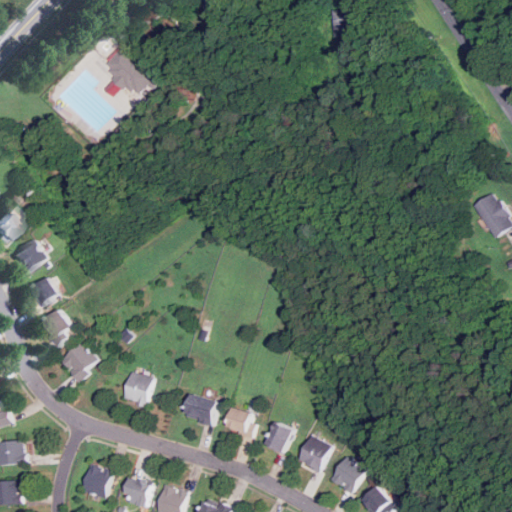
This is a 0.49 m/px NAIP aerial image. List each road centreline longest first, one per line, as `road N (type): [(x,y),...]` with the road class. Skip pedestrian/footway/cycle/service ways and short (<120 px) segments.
road 1 (residential): [(0,296),(25,364),(54,402),(109,430),(241,470),(323,511)]
road 2 (residential): [(511,111),(439,0)]
